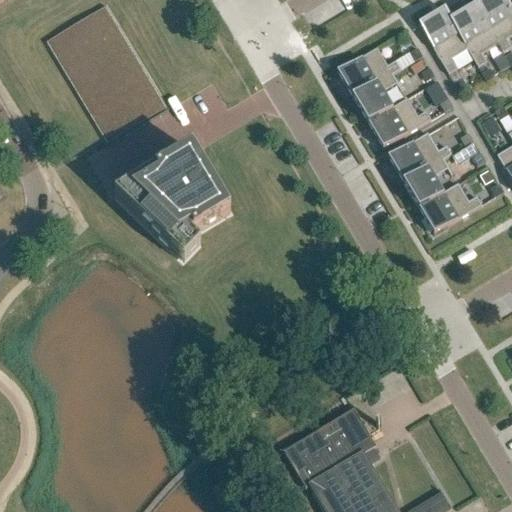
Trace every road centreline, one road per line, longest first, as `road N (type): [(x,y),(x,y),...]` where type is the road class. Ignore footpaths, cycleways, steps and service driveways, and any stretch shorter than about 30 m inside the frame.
road 1 (residential): [(424,338),(249,36)]
road 2 (tertiary): [(0,266),(39,228),(43,205),(0,122)]
road 3 (residential): [(511,484),(424,338)]
